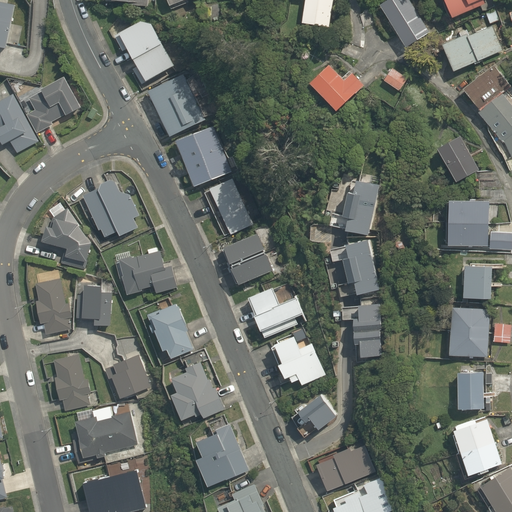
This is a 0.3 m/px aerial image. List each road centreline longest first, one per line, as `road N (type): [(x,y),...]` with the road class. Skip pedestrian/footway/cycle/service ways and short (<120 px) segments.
road 1 (residential): [(135,129),(37,184),(5,244),(6,302),(53,511)]
road 2 (residential): [(135,129),(186,230),(303,511)]
road 3 (residential): [(511,198),(493,151),(459,103),(374,37)]
road 4 (residential): [(71,0),(135,129)]
